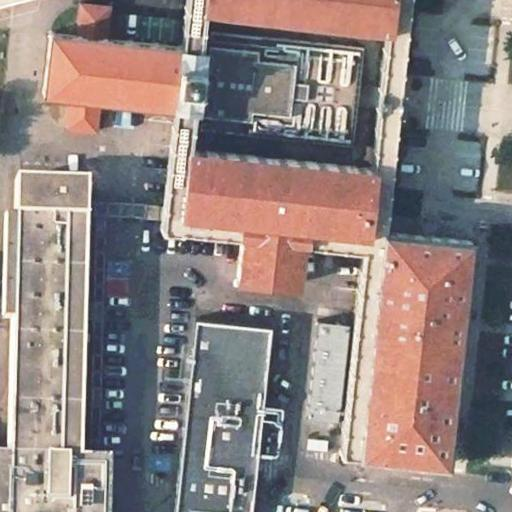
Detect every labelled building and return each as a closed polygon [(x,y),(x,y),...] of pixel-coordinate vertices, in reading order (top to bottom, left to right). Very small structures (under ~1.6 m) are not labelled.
[(184,0),(180,46),(106,38),(109,6),(81,3),(77,35),(49,32),(42,92),(70,96),(66,128),(95,131),(99,99),(174,107),(162,207),(132,204),(113,204),(86,204),(86,182),(17,180),(8,459),(0,458),(0,511),(107,511),(108,509),(109,465),(109,458),(101,458),(95,457),(88,457),(79,457),(81,408),(81,392),(83,322),(83,308),(86,217),(94,217),(100,217),(107,217),(113,217),(132,217),(161,221),(160,228),(181,229),(241,235),(236,277),(297,283),(301,242),(331,245),(361,248),(339,451),(349,453),(446,463),(468,260),(470,238),(384,229),(398,98),(406,22),(408,0),(184,0)] [(106,262),(107,217),(100,217),(94,217),(92,308),(83,308),(83,322),(91,322),(89,392),(81,392),(81,408),(89,408),(88,457),(95,457),(101,458),(106,262)] [(254,461),(269,325),(193,317),(174,498),(215,502),(213,511),(249,511),(251,492),(254,461)] [(337,422),(347,322),(315,319),(305,418),(337,422)] [(172,511),(213,511),(215,502),(174,498),(172,511)]
